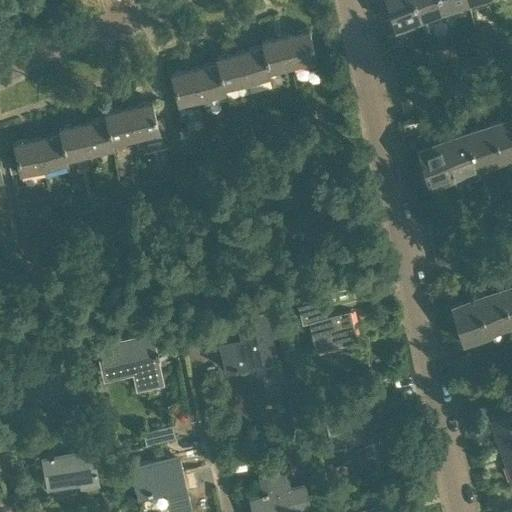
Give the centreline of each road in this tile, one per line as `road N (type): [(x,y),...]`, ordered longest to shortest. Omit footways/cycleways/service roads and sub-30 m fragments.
road 1 (residential): [(460,511),(350,0)]
road 2 (residential): [(0,72),(169,0)]
